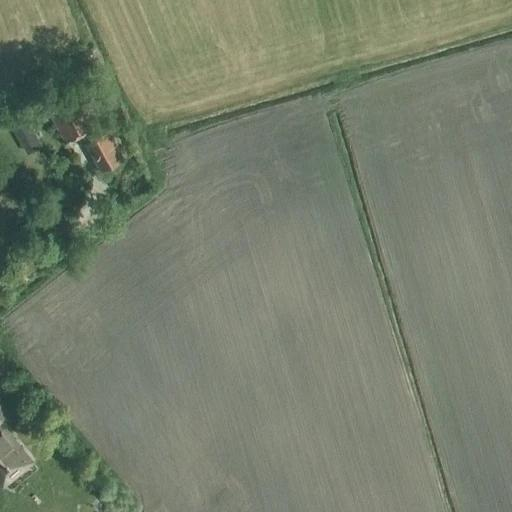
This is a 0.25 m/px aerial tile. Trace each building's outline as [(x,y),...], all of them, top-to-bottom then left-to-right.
[(81,85),(46,104),(66,139),(101,120),(81,85)] [(9,123),(27,154),(41,146),(24,114),(9,123)] [(108,129),(87,140),(102,167),(123,155),(108,129)] [(0,377),(8,371),(0,360),(0,377)] [(11,415),(0,402),(0,483),(2,486),(36,458),(6,420),(11,415)]
